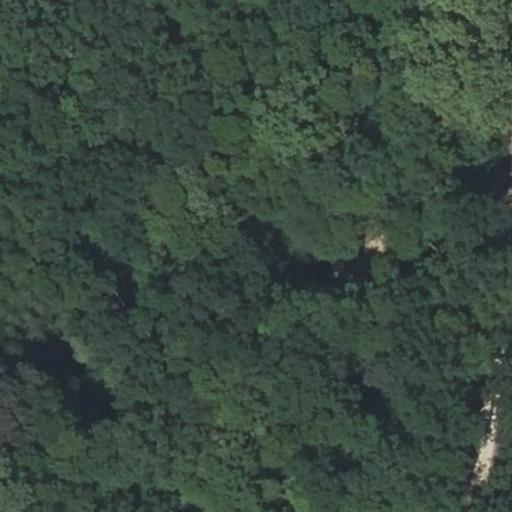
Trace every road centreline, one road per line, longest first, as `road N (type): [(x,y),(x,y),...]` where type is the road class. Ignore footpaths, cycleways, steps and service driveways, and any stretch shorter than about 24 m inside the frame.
road 1 (unknown): [(181,511),(388,239),(511,94)]
road 2 (track): [(511,207),(473,511)]
